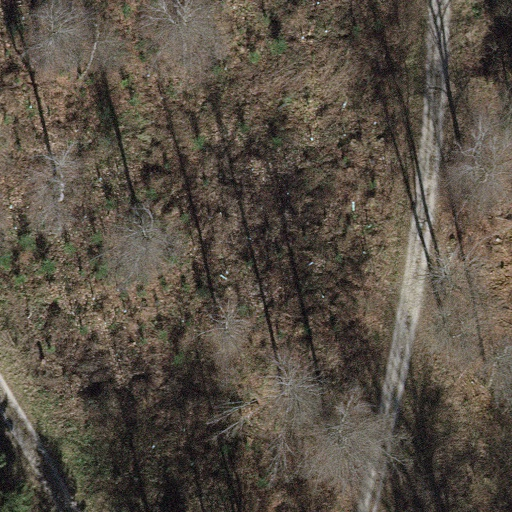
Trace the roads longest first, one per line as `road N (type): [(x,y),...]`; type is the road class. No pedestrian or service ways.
road 1 (track): [(421,0),(407,113),(401,344),(361,511)]
road 2 (track): [(63,511),(0,400)]
